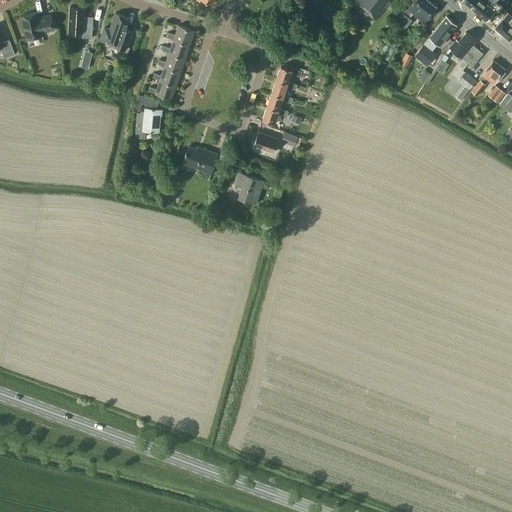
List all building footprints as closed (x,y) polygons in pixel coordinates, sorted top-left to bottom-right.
[(376,19),(391,0),(352,0),(352,1),(376,19)] [(414,0),(407,8),(413,13),(424,22),(437,7),(428,0),(414,0)] [(470,0),(467,4),(477,12),(487,0),(470,0)] [(487,0),(477,12),(486,20),(494,10),(495,12),(500,6),(495,2),(493,4),(488,0),(487,0)] [(82,31),(82,37),(92,37),(93,21),(83,21),(84,6),(70,5),(69,30),(82,31)] [(26,38),(42,35),(41,31),(54,28),(51,14),(38,17),(37,11),(21,15),(26,38)] [(105,27),(103,33),(105,38),(115,42),(113,46),(124,50),(127,43),(131,31),(125,29),(129,17),(115,12),(116,13),(110,29),(105,27)] [(402,12),(396,21),(404,27),(411,19),(408,16),(402,12)] [(509,40),(511,36),(511,15),(508,12),(495,27),(509,40)] [(439,45),(455,26),(453,24),(454,22),(446,15),(429,36),(439,45)] [(167,36),(173,38),(190,44),(194,30),(178,24),(175,34),(168,32),(167,36)] [(333,41),(340,45),(348,27),(340,24),(333,41)] [(4,57),(15,53),(9,39),(2,42),(0,35),(0,33),(1,33),(0,30),(0,46),(4,57)] [(482,52),(472,43),(473,43),(471,41),(473,38),(466,32),(458,41),(456,39),(450,46),(462,56),(462,55),(472,64),(482,52)] [(169,52),(185,57),(190,44),(173,38),(170,47),(163,45),(162,50),(169,52)] [(426,65),(436,53),(424,43),(414,55),(426,65)] [(157,63),(164,65),(180,71),(185,57),(169,52),(166,61),(159,59),(157,63)] [(399,64),(406,67),(412,55),(405,52),(399,64)] [(442,58),(437,67),(443,72),(449,63),(442,58)] [(486,83),(488,81),(488,80),(494,84),(506,69),(493,59),(481,74),(479,78),(480,79),(472,90),(477,95),(486,84),(486,83)] [(153,77),(160,79),(176,85),(180,71),(164,65),(161,75),(154,72),(153,77)] [(280,65),(276,78),(287,82),(288,81),(290,73),(300,76),(302,71),(292,67),(292,68),(280,65)] [(456,96),(461,100),(476,80),(465,71),(464,71),(458,66),(451,75),(458,80),(464,85),(456,96)] [(283,95),(283,94),(286,86),(295,89),(297,84),(288,81),(287,82),(276,78),(271,91),(283,95)] [(171,98),(176,85),(160,79),(156,88),(150,86),(148,90),(171,98)] [(488,95),(498,102),(505,92),(496,85),(488,95)] [(308,100),(319,104),(324,93),(312,88),(308,100)] [(293,97),(283,94),(283,95),(271,91),(267,104),(278,108),(279,107),(282,99),(291,102),(293,97)] [(139,110),(141,102),(152,106),(154,99),(150,97),(150,98),(138,94),(134,108),(139,110)] [(511,96),(511,97),(507,94),(499,103),(510,112),(511,109),(511,96)] [(278,108),(267,104),(262,118),(274,122),(277,112),(287,116),(288,110),(279,107),(278,108)] [(161,115),(161,108),(145,107),(145,110),(141,110),(141,111),(137,111),(135,137),(145,138),(145,130),(158,131),(160,115),(161,115)] [(293,114),(291,120),(299,123),(301,117),(293,114)] [(274,151),(278,138),(258,131),(253,145),(274,151)] [(295,144),(298,145),(300,139),(297,138),(298,136),(285,131),(281,142),(294,146),(295,144)] [(210,174),(217,153),(204,148),(203,150),(188,145),(183,162),(203,169),(202,171),(210,174)] [(223,156),(217,154),(215,161),(221,163),(223,156)] [(253,202),(261,178),(239,171),(235,183),(242,186),(238,197),(253,202)]
